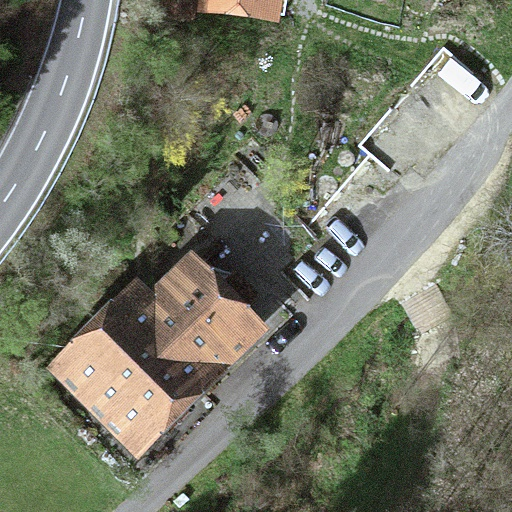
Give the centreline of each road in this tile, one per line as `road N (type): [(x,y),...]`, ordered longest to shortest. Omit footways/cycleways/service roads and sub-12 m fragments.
road 1 (unclassified): [(130,511),(444,194),(511,102)]
road 2 (tertiary): [(0,211),(53,112),(91,0)]
